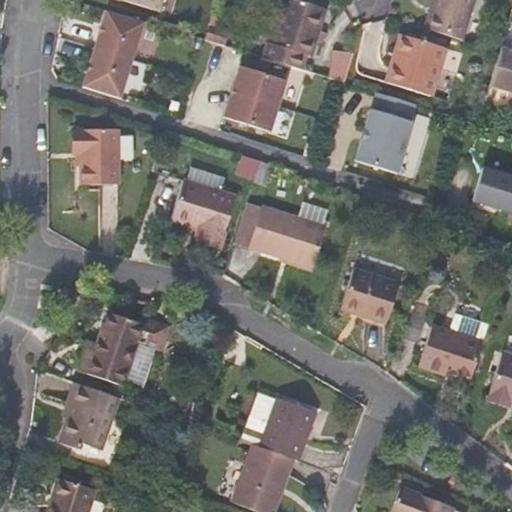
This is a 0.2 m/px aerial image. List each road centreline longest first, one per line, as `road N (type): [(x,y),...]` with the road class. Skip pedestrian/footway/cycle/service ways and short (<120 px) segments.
road 1 (residential): [(27,78),(438,214)]
road 2 (residential): [(24,269),(216,294),(382,393)]
road 3 (residential): [(27,78),(24,269)]
road 4 (residential): [(382,393),(511,487)]
road 5 (residential): [(382,393),(335,511)]
road 6 (residential): [(20,363),(0,485)]
